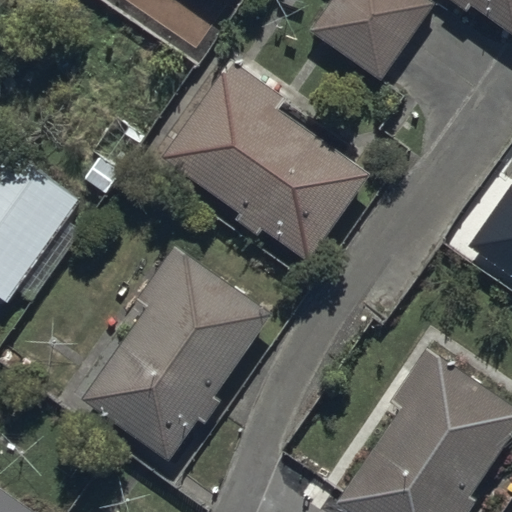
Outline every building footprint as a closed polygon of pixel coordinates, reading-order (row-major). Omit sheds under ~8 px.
[(437,17),(413,0),(340,0),(315,36),(386,88),(437,17)] [(511,0),(451,0),(511,41),(511,0)] [(234,72),(166,170),(253,225),(245,236),(312,279),(374,190),(281,125),(290,111),(234,72)] [(0,312),(9,319),(85,211),(4,154),(0,159),(0,312)] [(467,258),(511,288),(511,197),(510,197),(467,258)] [(280,327),(178,256),(141,309),(151,316),(86,411),(175,473),(204,432),(212,437),(227,415),(222,411),(280,327)] [(511,454),(511,414),(431,359),(393,413),(408,423),(346,511),(477,511),(474,510),(511,454)] [(23,511),(0,495),(0,511),(23,511)]
